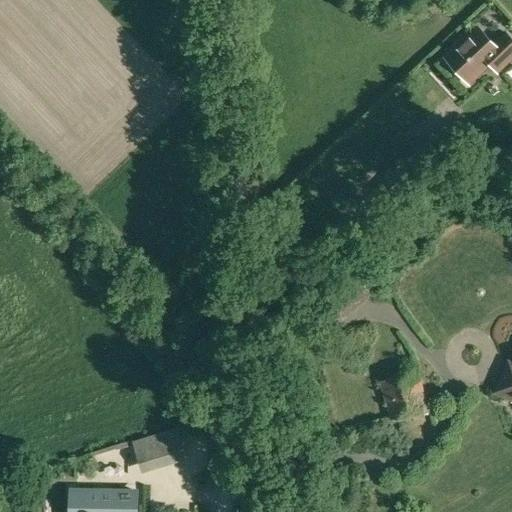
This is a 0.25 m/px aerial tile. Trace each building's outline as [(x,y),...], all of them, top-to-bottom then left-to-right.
[(477,28),(445,58),(469,83),(482,71),(480,68),(487,61),(497,71),(511,57),(511,39),(505,33),(504,33),(507,36),(496,47),(477,28)] [(446,155),(434,141),(380,192),(392,205),(446,155)] [(326,303),(296,320),(302,331),(332,315),(326,303)] [(511,363),(508,362),(495,392),(511,399),(511,363)] [(391,420),(430,409),(418,370),(380,381),(391,420)] [(140,444),(147,467),(160,462),(153,440),(140,444)] [(88,511),(86,511),(134,511),(135,491),(73,490),(73,491),(89,491),(88,511)]
